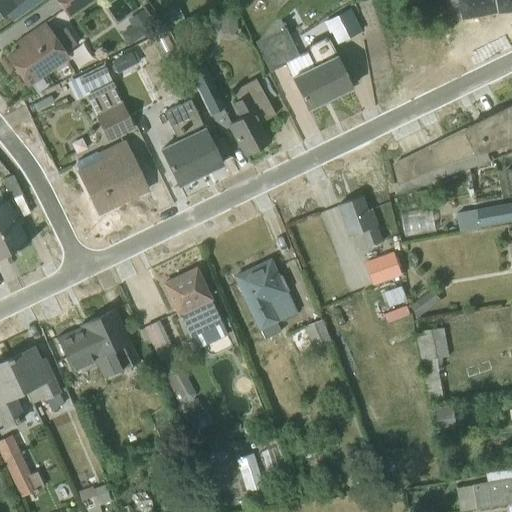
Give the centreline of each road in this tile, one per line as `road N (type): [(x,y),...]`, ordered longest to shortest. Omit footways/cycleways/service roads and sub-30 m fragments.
road 1 (unclassified): [(85,269),(511,62)]
road 2 (residential): [(0,130),(85,269)]
